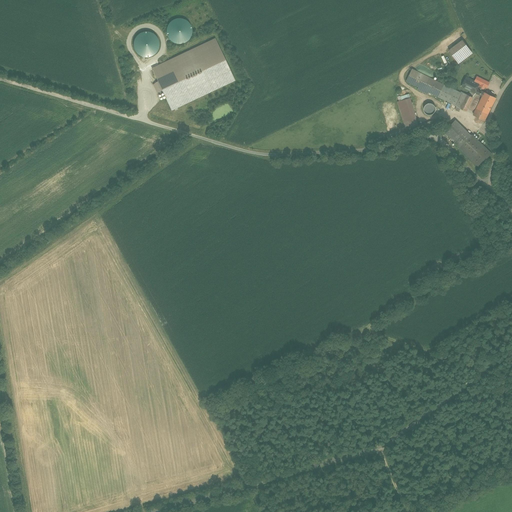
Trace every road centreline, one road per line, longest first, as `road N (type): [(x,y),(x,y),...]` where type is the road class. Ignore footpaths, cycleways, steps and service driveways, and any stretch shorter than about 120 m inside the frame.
road 1 (residential): [(511,355),(376,448),(162,511)]
road 2 (residential): [(488,191),(433,137),(386,148),(272,154),(193,136)]
road 3 (track): [(193,136),(0,76)]
road 4 (unclassified): [(488,191),(489,119),(511,78)]
